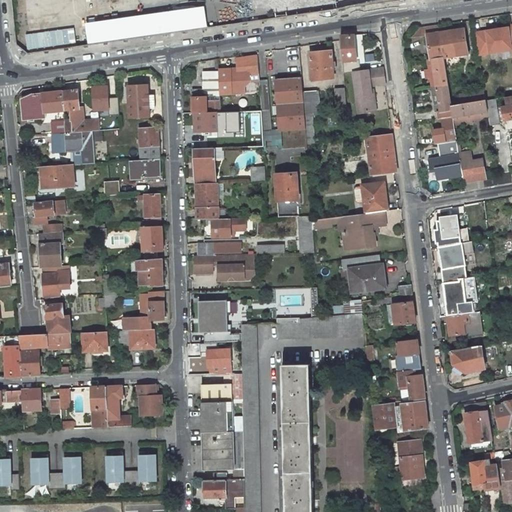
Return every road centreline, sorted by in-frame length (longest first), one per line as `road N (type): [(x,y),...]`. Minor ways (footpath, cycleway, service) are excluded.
road 1 (residential): [(171,54),(180,374)]
road 2 (residential): [(30,325),(6,80)]
road 3 (residential): [(171,54),(387,21)]
road 4 (residential): [(434,399),(411,205)]
road 5 (residential): [(411,205),(387,21)]
road 6 (residential): [(180,374),(0,382)]
road 7 (residential): [(21,438),(181,432)]
road 8 (residential): [(6,80),(160,56)]
road 9 (residential): [(387,21),(511,0)]
